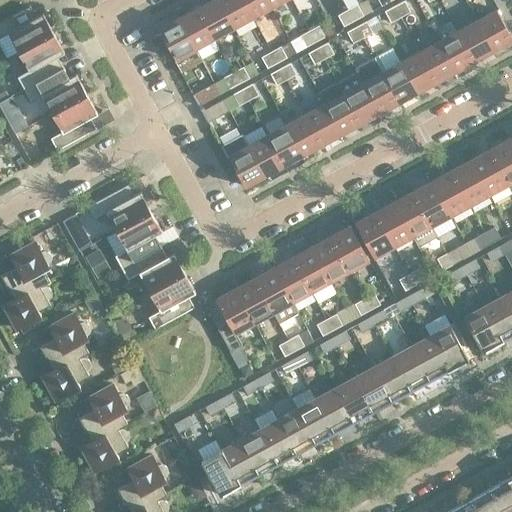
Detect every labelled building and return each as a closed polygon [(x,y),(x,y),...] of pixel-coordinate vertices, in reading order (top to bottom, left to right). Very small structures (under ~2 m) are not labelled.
[(233,27),(218,0),(210,0),(197,7),(214,38),(233,27)] [(252,17),(242,0),(218,0),(233,27),(252,17)] [(271,7),(267,0),(242,0),(252,17),(271,7)] [(410,11),(404,0),(403,0),(394,5),(400,17),(410,11)] [(357,4),(347,9),(353,21),(363,15),(357,4)] [(35,16),(29,5),(0,21),(0,37),(8,33),(18,51),(53,32),(42,12),(35,16)] [(400,17),(394,5),(384,11),(391,22),(400,17)] [(214,38),(197,7),(178,17),(195,48),(214,38)] [(353,21),(347,9),(337,15),(343,26),(353,21)] [(511,38),(496,9),(476,20),(493,51),(511,40),(511,38)] [(195,48),(178,17),(159,28),(176,59),(195,48)] [(493,51),(476,20),(457,30),(474,61),(493,51)] [(372,32),(366,21),(356,26),(363,37),(372,32)] [(319,25),(309,30),(315,42),(325,36),(319,25)] [(363,37),(356,26),(346,31),(353,43),(363,37)] [(315,42),(309,30),(299,36),(305,47),(315,42)] [(474,61),(457,30),(438,40),(455,71),(474,61)] [(64,52),(53,32),(18,51),(28,70),(17,77),(23,88),(63,67),(57,56),(64,52)] [(455,71),(438,40),(419,51),(436,82),(455,71)] [(334,53),(328,42),(318,47),(324,58),(334,53)] [(281,46),(271,51),(277,62),(287,57),(281,46)] [(324,58),(318,47),(308,52),(314,64),(324,58)] [(277,62),(271,51),(261,56),(267,68),(277,62)] [(436,82),(419,51),(400,61),(417,92),(436,82)] [(417,92),(400,61),(381,71),(398,102),(417,92)] [(296,74),(290,62),(280,68),(286,79),(296,74)] [(243,66),(233,72),(239,83),(249,78),(243,66)] [(69,77),(63,67),(23,88),(30,100),(41,94),(52,113),(87,93),(76,74),(69,77)] [(286,79),(280,68),(270,73),(276,85),(286,79)] [(398,102),(381,71),(362,82),(379,113),(398,102)] [(239,83),(233,72),(223,77),(229,89),(239,83)] [(214,82),(192,94),(198,106),(220,94),(214,82)] [(379,113),(362,82),(343,92),(360,123),(379,113)] [(258,94),(252,83),(242,88),(248,100),(258,94)] [(2,84),(0,84),(0,100),(8,96),(2,84)] [(248,100),(242,88),(232,94),(238,105),(248,100)] [(360,123),(343,92),(324,103),(341,134),(360,123)] [(98,113),(87,93),(52,113),(62,131),(50,138),(57,150),(96,128),(91,117),(98,113)] [(229,110),(223,99),(201,111),(207,122),(229,110)] [(341,134),(324,103),(305,113),(322,144),(341,134)] [(322,144),(305,113),(286,124),(303,154),(322,144)] [(23,114),(9,122),(15,132),(28,125),(23,114)] [(303,154),(286,124),(267,134),(284,165),(303,154)] [(227,156),(228,155),(245,186),(265,175),(248,144),(242,134),(221,145),(227,156)] [(284,165),(267,134),(248,144),(265,175),(284,165)] [(511,181),(511,146),(508,138),(489,149),(508,184),(511,181)] [(508,184),(489,149),(469,159),(489,194),(508,184)] [(20,156),(10,162),(14,171),(25,165),(20,156)] [(489,194),(469,159),(450,170),(469,205),(489,194)] [(469,205),(450,170),(431,180),(450,215),(469,205)] [(450,215),(431,180),(412,190),(431,225),(450,215)] [(106,211),(116,230),(151,211),(140,191),(133,195),(127,184),(87,206),(94,218),(106,211)] [(431,225),(412,190),(393,201),(412,236),(431,225)] [(412,236),(393,201),(374,211),(394,246),(412,236)] [(162,231),(151,211),(116,230),(126,249),(115,255),(121,267),(161,245),(155,235),(162,231)] [(394,246),(374,211),(355,222),(374,257),(394,246)] [(369,260),(350,225),(330,235),(349,271),(369,260)] [(494,226),(484,232),(490,243),(500,238),(494,226)] [(82,230),(72,236),(79,250),(90,244),(82,230)] [(490,243),(484,232),(474,237),(481,249),(490,243)] [(349,271),(330,235),(311,246),(330,281),(349,271)] [(511,240),(511,239),(499,245),(504,255),(511,250),(511,240)] [(0,274),(0,285),(2,289),(24,277),(30,289),(39,284),(40,285),(49,280),(43,268),(48,265),(47,264),(48,263),(49,262),(50,262),(50,261),(51,260),(51,259),(51,258),(51,257),(51,256),(50,255),(50,254),(49,253),(48,252),(46,251),(45,251),(44,251),(43,251),(42,251),(41,252),(35,241),(2,259),(8,270),(0,274)] [(167,256),(161,245),(121,267),(127,279),(139,273),(149,291),(184,272),(174,252),(167,256)] [(504,255),(499,245),(488,252),(493,261),(504,255)] [(330,281),(311,246),(292,256),(311,291),(330,281)] [(456,247),(446,253),(453,264),(462,259),(456,247)] [(97,248),(84,255),(97,278),(110,271),(97,248)] [(453,264),(446,253),(436,258),(443,269),(453,264)] [(311,291),(292,256),(273,266),(292,302),(311,291)] [(473,260),(461,266),(467,276),(478,269),(473,260)] [(298,312),(292,302),(273,266),(254,277),(273,312),(279,322),(298,312)] [(418,268),(408,273),(415,285),(425,279),(418,268)] [(195,292),(184,272),(149,291),(160,310),(148,316),(154,328),(194,307),(188,296),(195,292)] [(415,285),(408,273),(398,279),(405,290),(415,285)] [(24,277),(2,289),(8,300),(0,305),(1,306),(4,305),(16,328),(41,314),(38,309),(50,303),(48,299),(49,298),(50,297),(51,296),(51,295),(51,294),(51,293),(51,292),(51,291),(51,290),(50,290),(49,289),(49,288),(48,288),(47,287),(46,287),(45,287),(43,287),(41,288),(40,285),(39,284),(30,289),(24,277)] [(273,312),(254,277),(235,287),(254,322),(273,312)] [(254,322),(235,287),(215,298),(219,305),(209,311),(206,306),(206,307),(230,351),(242,344),(235,333),(254,322)] [(420,289),(408,295),(413,305),(425,298),(420,289)] [(511,290),(502,296),(511,313),(511,290)] [(374,292),(364,298),(370,309),(380,304),(374,292)] [(96,294),(84,300),(89,310),(101,304),(96,294)] [(413,305),(408,295),(396,302),(401,311),(413,305)] [(511,334),(511,313),(502,296),(483,306),(502,340),(511,334)] [(370,309),(364,298),(354,303),(360,315),(370,309)] [(502,340),(483,306),(463,317),(482,351),(502,340)] [(382,310),(370,316),(375,325),(387,319),(382,310)] [(35,348),(41,360),(63,349),(69,360),(78,355),(79,356),(88,351),(82,339),(87,336),(86,335),(87,334),(88,333),(89,333),(89,332),(89,331),(90,330),(90,329),(90,328),(89,327),(89,326),(88,325),(88,324),(87,323),(85,322),(84,322),(82,322),(81,322),(80,323),(74,312),(41,330),(47,342),(35,348)] [(336,313),(326,318),(332,330),(342,324),(336,313)] [(375,325),(370,316),(358,322),(363,332),(375,325)] [(332,330),(326,318),(316,324),(322,335),(332,330)] [(127,320),(116,326),(124,341),(135,335),(127,320)] [(450,324),(430,335),(448,369),(468,358),(450,324)] [(344,330),(332,337),(337,346),(349,340),(344,330)] [(298,334),(288,339),(294,351),(304,345),(298,334)] [(448,369),(430,335),(411,346),(429,379),(448,369)] [(337,346),(332,337),(320,343),(325,353),(337,346)] [(294,351),(288,339),(278,345),(284,356),(294,351)] [(429,379),(411,346),(392,356),(410,390),(429,379)] [(63,349),(41,360),(47,372),(39,376),(39,377),(43,376),(55,399),(80,386),(77,380),(89,374),(87,371),(88,369),(89,368),(90,367),(90,366),(90,365),(90,363),(89,362),(89,361),(88,360),(87,359),(86,358),(85,358),(84,358),(81,358),(80,359),(79,356),(78,355),(69,360),(63,349)] [(305,351),(294,358),(299,367),(311,361),(305,351)] [(410,390),(392,356),(373,366),(391,400),(410,390)] [(299,367),(294,358),(282,364),(287,374),(299,367)] [(248,363),(240,367),(244,376),(253,372),(248,363)] [(135,365),(119,373),(125,383),(130,380),(133,385),(143,380),(135,365)] [(391,400),(373,366),(354,377),(372,410),(391,400)] [(267,372),(256,378),(261,388),(273,382),(267,372)] [(372,410),(354,377),(335,387),(353,421),(372,410)] [(261,388),(256,378),(244,385),(249,394),(261,388)] [(73,420),(80,432),(102,420),(108,431),(117,426),(118,427),(127,422),(121,410),(126,407),(125,406),(126,405),(127,405),(127,404),(128,403),(128,402),(129,401),(129,400),(128,399),(128,398),(128,397),(127,396),(127,395),(125,394),(124,394),(123,393),(121,393),(120,393),(119,394),(113,383),(80,401),(86,413),(73,420)] [(353,421),(335,387),(315,398),(334,431),(353,421)] [(230,393),(218,399),(223,409),(235,402),(230,393)] [(334,431),(315,398),(297,408),(315,442),(334,431)] [(223,409),(218,399),(206,406),(211,415),(223,409)] [(315,442),(297,408),(278,418),(296,452),(315,442)] [(174,423),(179,433),(192,426),(187,416),(174,423)] [(296,452),(278,418),(259,429),(277,463),(296,452)] [(102,420),(80,432),(86,443),(78,447),(78,449),(81,447),(94,470),(119,457),(116,451),(127,445),(125,442),(127,440),(128,440),(128,439),(129,438),(129,437),(129,436),(129,435),(129,434),(128,433),(128,432),(126,430),(124,429),(123,429),(122,429),(120,429),(119,430),(118,427),(117,426),(108,431),(102,420)] [(277,463),(259,429),(240,439),(258,473),(277,463)] [(258,473),(240,439),(221,450),(239,483),(258,473)] [(239,483),(221,450),(201,460),(219,494),(239,483)] [(112,491),(119,503),(141,491),(147,503),(156,498),(166,493),(160,481),(165,479),(164,477),(165,476),(166,476),(166,475),(167,474),(167,473),(167,472),(167,471),(167,470),(167,469),(167,468),(166,467),(165,466),(163,465),(162,464),(160,464),(159,465),(158,465),(152,454),(119,472),(125,484),(112,491)] [(189,466),(181,470),(186,480),(194,475),(189,466)] [(195,477),(185,482),(188,488),(195,489),(200,486),(195,477)] [(511,511),(511,485),(508,478),(489,488),(501,511),(511,511)] [(501,511),(489,488),(470,499),(477,511),(501,511)] [(141,491),(119,503),(124,511),(165,511),(166,511),(167,511),(167,510),(168,509),(168,508),(168,507),(168,506),(168,505),(167,504),(167,503),(165,501),(163,500),(162,500),(161,500),(159,500),(158,501),(156,498),(147,503),(141,491)] [(477,511),(470,499),(451,509),(452,511),(477,511)]
